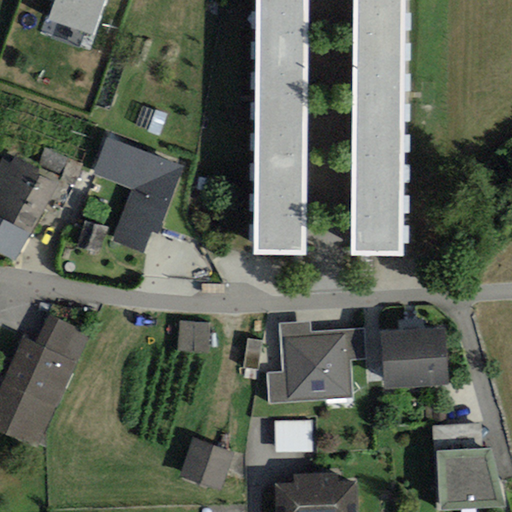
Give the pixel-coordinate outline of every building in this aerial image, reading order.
[(93,34),(104,0),(54,0),(53,2),(48,18),(93,34)] [(307,0),(255,0),(255,254),(306,254),(307,0)] [(403,0),(353,0),(351,253),(401,254),(403,0)] [(183,167),(107,138),(93,174),(132,189),(112,241),(143,253),(151,232),(157,234),(169,203),(183,167)] [(0,159),(0,219),(30,236),(57,187),(36,176),(40,169),(13,155),(10,162),(1,157),(0,159)] [(0,250),(17,260),(30,236),(0,219),(0,250)] [(101,253),(107,228),(85,223),(79,248),(101,253)] [(36,342),(77,360),(89,333),(48,315),(36,342)] [(207,352),(209,324),(179,321),(176,349),(207,352)] [(351,368),(350,359),(366,358),(364,329),(309,333),(309,322),(278,324),(281,373),(266,374),(268,405),(353,399),(351,368)] [(384,390),(448,384),(443,326),(379,331),(384,390)] [(0,388),(0,432),(37,449),(77,360),(36,342),(23,336),(0,388)] [(258,370),(262,342),(248,340),(243,367),(258,370)] [(312,453),(312,421),(275,421),(275,453),(312,453)] [(436,451),(483,448),(482,424),(431,426),(433,451),(436,451)] [(233,454),(194,439),(180,476),(220,491),(233,454)] [(483,448),(436,451),(439,510),(504,507),(492,448),(483,448)] [(275,511),(357,511),(356,482),(337,483),(337,474),(293,476),(294,484),(274,485),(275,511)]
